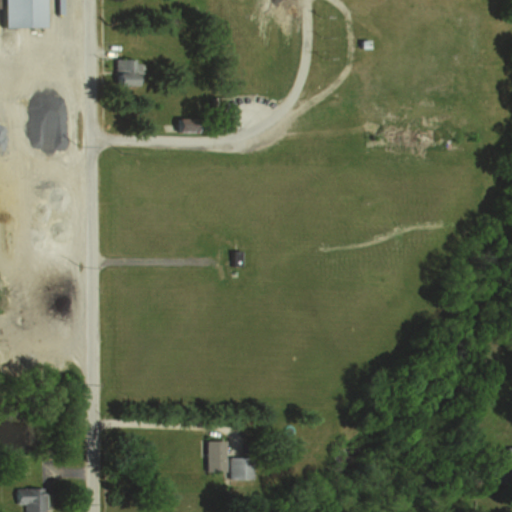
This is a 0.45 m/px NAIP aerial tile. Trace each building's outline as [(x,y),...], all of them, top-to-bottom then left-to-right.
[(40,0),(41,27),(0,27),(0,0),(40,0)] [(110,85),(135,85),(135,59),(110,59),(110,85)] [(185,118),(172,118),(172,129),(185,129),(185,118)] [(220,472),(220,439),(201,439),(201,472),(220,472)] [(511,444),(499,445),(499,464),(511,463),(511,444)] [(247,456),(226,456),(226,477),(247,477),(247,456)] [(41,511),(42,488),(14,488),(14,504),(24,504),(23,511),(41,511)]
